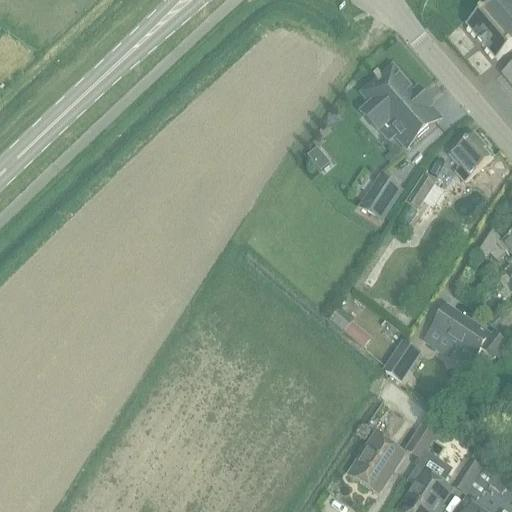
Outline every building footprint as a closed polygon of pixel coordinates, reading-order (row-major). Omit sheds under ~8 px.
[(511,0),(498,0),(483,13),(468,26),(480,40),(478,41),(485,48),(486,47),(498,61),(511,48),(511,0)] [(511,86),(511,68),(503,76),(511,86)] [(377,85),(364,96),(397,134),(396,136),(408,149),(437,124),(426,111),(432,107),(420,93),(415,97),(393,71),(381,82),(380,81),(376,84),(377,85)] [(465,186),(479,173),(494,160),(474,138),(450,160),(460,171),(455,175),(465,186)] [(397,149),(386,159),(391,165),(402,155),(397,149)] [(436,186),(424,177),(406,204),(418,212),(436,186)] [(381,181),(362,210),(381,223),(400,193),(381,181)] [(511,258),(511,237),(503,245),(492,233),(478,254),(485,262),(490,257),(497,265),(509,255),(511,258)] [(340,310),(331,322),(346,334),(355,323),(340,310)] [(477,360),(482,353),(493,362),(506,346),(494,335),(491,339),(448,311),(427,343),(449,357),(451,354),(469,366),(474,358),(477,360)] [(401,384),(420,355),(405,345),(386,374),(401,384)] [(420,460),(438,434),(424,425),(407,452),(420,460)] [(375,437),(359,461),(348,478),(379,497),(389,481),(390,481),(405,456),(375,437)] [(427,454),(407,482),(416,488),(400,511),(437,511),(451,491),(443,486),(452,471),(427,454)] [(453,488),(465,496),(481,471),(469,463),(453,488)] [(486,470),(467,495),(476,502),(495,477),(486,470)] [(511,506),(511,489),(503,485),(496,497),(511,506)]
